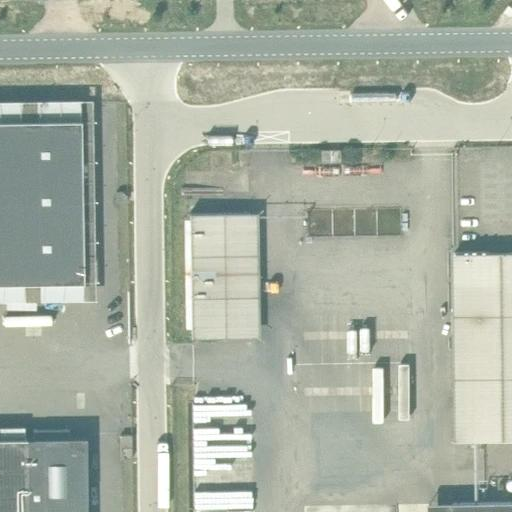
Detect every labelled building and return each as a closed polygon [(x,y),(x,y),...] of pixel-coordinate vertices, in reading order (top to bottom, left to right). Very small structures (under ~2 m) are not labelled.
[(0,282),(83,282),(80,119),(0,120),(0,282)] [(323,150),(323,161),(342,161),(341,150),(329,150),(323,150)] [(127,202),(127,192),(116,192),(117,202),(127,202)] [(192,337),(259,336),(258,212),(190,213),(192,337)] [(511,251),(454,252),(454,272),(457,440),(511,439),(511,251)] [(132,459),(131,435),(120,435),(121,459),(132,459)] [(0,511),(86,511),(85,437),(0,438),(0,511)] [(511,511),(511,501),(453,502),(453,511),(511,511)]
